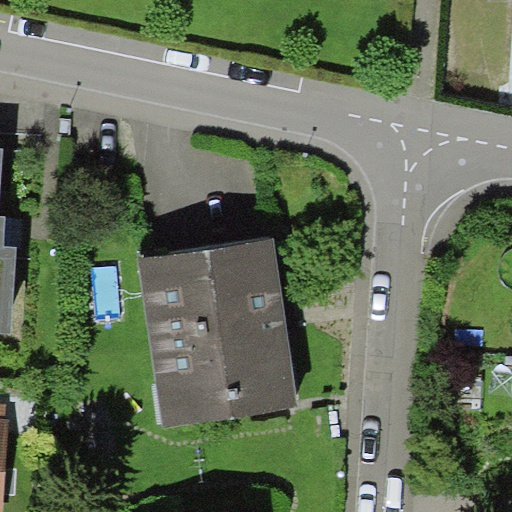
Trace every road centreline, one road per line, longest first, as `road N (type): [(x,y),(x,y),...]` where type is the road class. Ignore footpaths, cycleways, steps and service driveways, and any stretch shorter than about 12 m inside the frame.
road 1 (residential): [(414,134),(0,41)]
road 2 (residential): [(414,134),(389,511)]
